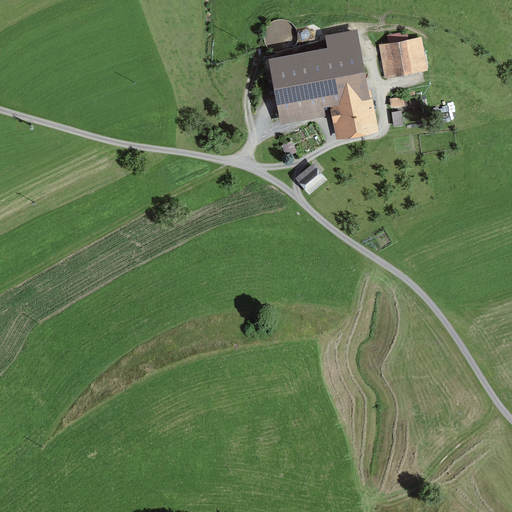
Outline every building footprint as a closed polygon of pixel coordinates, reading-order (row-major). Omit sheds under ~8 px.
[(353,31),(330,36),(334,53),(275,64),(285,118),(302,114),(300,103),(335,97),(342,132),(371,127),(369,115),(376,113),(375,109),(373,110),(372,102),(367,103),(353,31)] [(421,39),(381,46),(386,75),(426,68),(421,39)] [(402,98),(391,99),(392,106),(402,105),(402,98)] [(394,110),(393,124),(402,124),(403,111),(394,110)] [(285,144),(288,153),(295,151),(292,141),(285,144)] [(313,169),(302,178),(310,187),(321,178),(313,169)]
